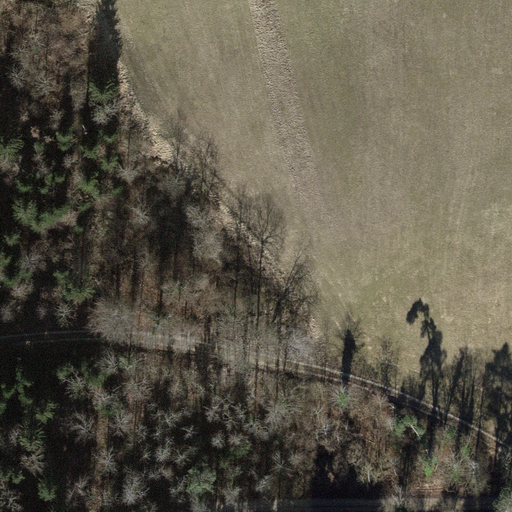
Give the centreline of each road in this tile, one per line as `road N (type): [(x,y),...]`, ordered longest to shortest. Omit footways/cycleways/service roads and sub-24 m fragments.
road 1 (track): [(0,340),(119,331),(262,349),(437,409),(511,449)]
road 2 (track): [(221,511),(288,502),(511,504)]
